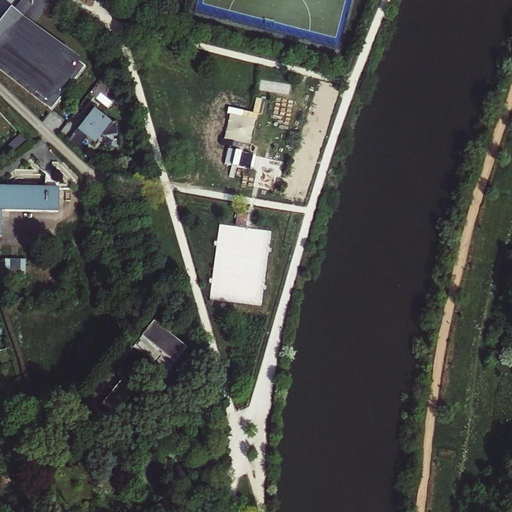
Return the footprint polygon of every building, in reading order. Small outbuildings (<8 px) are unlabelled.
[(23,18),(33,26),(47,7),(38,0),(25,0),(24,1),(21,5),(28,12),(23,18)] [(21,5),(16,12),(23,18),(28,12),(21,5)] [(33,26),(23,18),(16,12),(7,23),(0,32),(0,70),(53,112),(85,70),(33,26)] [(95,112),(80,132),(88,139),(96,145),(110,125),(107,122),(112,116),(112,113),(102,105),(100,106),(95,112)] [(80,132),(95,112),(93,111),(75,135),(68,144),(77,152),(88,139),(80,132)] [(121,120),(112,113),(112,116),(107,122),(110,125),(110,126),(114,129),(120,128),(121,126),(121,120)] [(275,162),(260,158),(254,187),(269,190),(275,162)] [(0,234),(1,235),(2,210),(59,211),(59,188),(25,187),(0,186),(0,234)] [(238,214),(236,227),(245,228),(248,215),(238,214)] [(4,260),(4,276),(26,276),(27,261),(4,260)] [(151,326),(131,350),(162,377),(183,353),(151,326)] [(133,392),(121,381),(98,408),(110,419),(133,392)]
